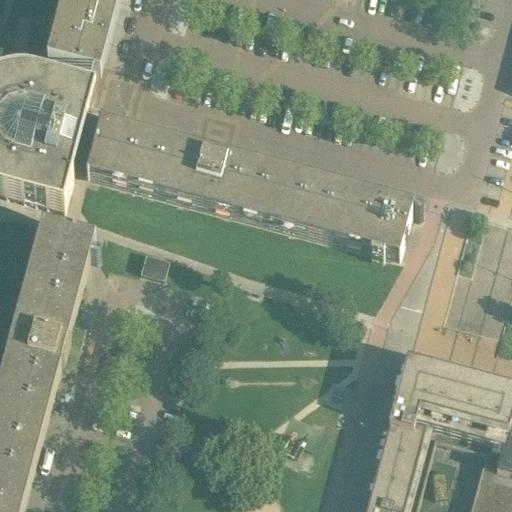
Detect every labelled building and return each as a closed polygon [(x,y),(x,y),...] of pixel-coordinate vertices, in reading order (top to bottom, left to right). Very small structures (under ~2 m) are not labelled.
[(68,0),(50,68),(88,79),(95,80),(116,0),(68,0)] [(0,198),(7,202),(65,218),(95,100),(83,97),(36,85),(14,83),(0,87),(0,198)] [(232,155),(192,144),(182,142),(178,157),(100,137),(88,182),(399,265),(411,220),(228,171),(232,155)] [(85,326),(69,322),(90,244),(46,232),(0,404),(0,511),(18,511),(56,372),(72,376),(85,326)] [(165,286),(171,266),(147,260),(141,279),(165,286)] [(369,511),(511,511),(511,395),(409,368),(369,511)]
